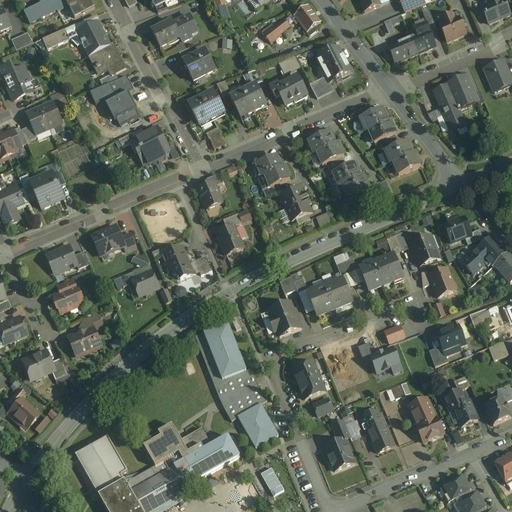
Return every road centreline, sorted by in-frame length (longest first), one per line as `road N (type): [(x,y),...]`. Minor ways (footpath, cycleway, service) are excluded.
road 1 (tertiary): [(461,183),(268,271),(173,327),(86,403),(25,485)]
road 2 (residential): [(267,376),(320,505),(333,510),(511,434)]
road 3 (residential): [(198,170),(3,254)]
road 4 (residential): [(390,91),(198,170)]
road 5 (residential): [(267,376),(283,353),(408,304),(429,328)]
road 6 (residential): [(198,170),(112,0)]
road 7 (residential): [(511,37),(390,91)]
